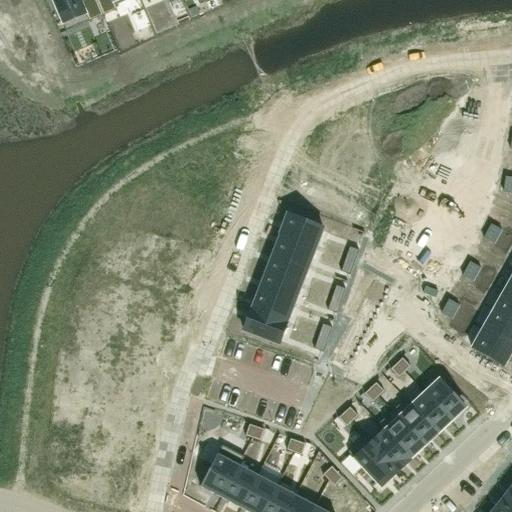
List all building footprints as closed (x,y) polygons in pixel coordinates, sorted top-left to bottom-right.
[(51,0),(65,32),(102,16),(95,0),(51,0)] [(95,0),(102,16),(116,10),(114,6),(127,0),(95,0)] [(476,92),(449,95),(450,97),(456,147),(499,141),(504,110),(485,113),(484,108),(478,109),(476,92)] [(419,123),(403,126),(407,153),(456,147),(450,97),(422,101),(424,116),(418,117),(419,123)] [(511,186),(504,185),(502,195),(511,196),(511,186)] [(288,215),(280,235),(315,248),(323,228),(288,215)] [(492,223),(487,232),(497,238),(502,229),(492,223)] [(487,232),(482,240),(492,246),(497,238),(487,232)] [(280,235),(273,254),(308,267),(315,248),(280,235)] [(341,248),(337,257),(350,262),(353,253),(341,248)] [(273,254),(265,273),(300,286),(308,267),(273,254)] [(337,257),(334,266),(347,271),(350,262),(337,257)] [(471,261),(466,269),(476,275),(481,267),(471,261)] [(466,269),(461,278),(471,284),(476,275),(466,269)] [(265,273),(258,292),(293,305),(300,286),(265,273)] [(511,275),(503,291),(511,295),(511,275)] [(328,287),(324,296),(337,301),(340,292),(328,287)] [(511,295),(503,291),(493,309),(511,320),(511,295)] [(258,292),(251,311),(285,324),(293,305),(258,292)] [(324,296),(321,305),(333,309),(337,301),(324,296)] [(449,298),(445,307),(455,313),(460,304),(449,298)] [(445,307),(440,316),(450,322),(455,313),(445,307)] [(511,320),(493,309),(482,328),(511,345),(511,320)] [(251,311),(243,331),(278,344),(285,324),(251,311)] [(313,325),(310,334),(322,339),(326,330),(313,325)] [(511,345),(482,328),(471,348),(504,367),(511,352),(511,345)] [(310,334),(306,343),(319,348),(322,339),(310,334)] [(402,358),(396,364),(404,373),(410,367),(402,358)] [(396,364),(390,369),(398,378),(404,373),(396,364)] [(438,381),(424,394),(450,421),(463,408),(438,381)] [(375,383),(370,388),(378,397),(384,392),(375,383)] [(370,388),(364,394),(372,403),(378,397),(370,388)] [(412,406),(411,406),(437,433),(450,421),(424,394),(412,406)] [(405,399),(391,412),(423,446),(437,433),(411,406),(412,406),(405,399)] [(349,407),(343,413),(352,422),(357,416),(349,407)] [(391,412),(378,425),(381,428),(382,427),(410,458),(423,446),(391,412)] [(343,413),(337,418),(346,427),(352,422),(343,413)] [(249,424),(245,436),(252,439),(256,427),(249,424)] [(256,427),(252,439),(260,441),(264,430),(256,427)] [(369,439),(368,440),(397,470),(410,458),(382,427),(381,428),(369,439)] [(366,436),(348,453),(380,487),(397,470),(368,440),(369,439),(366,436)] [(290,439),(286,450),(294,453),(298,441),(290,439)] [(298,441),(294,453),(301,456),(305,444),(298,441)] [(222,446),(200,487),(221,498),(238,465),(239,466),(244,457),(222,446)] [(238,465),(221,498),(240,508),(257,475),(239,466),(238,465)] [(331,467),(322,475),(328,481),(337,472),(331,467)] [(337,472),(328,481),(333,487),(342,478),(337,472)] [(257,475),(240,508),(247,511),(262,511),(276,485),(257,475)] [(276,485),(262,511),(286,511),(295,496),(276,485)] [(511,487),(503,499),(511,506),(511,487)] [(295,496),(286,511),(311,511),(315,506),(295,496)] [(511,511),(511,506),(503,499),(492,511),(511,511)]
